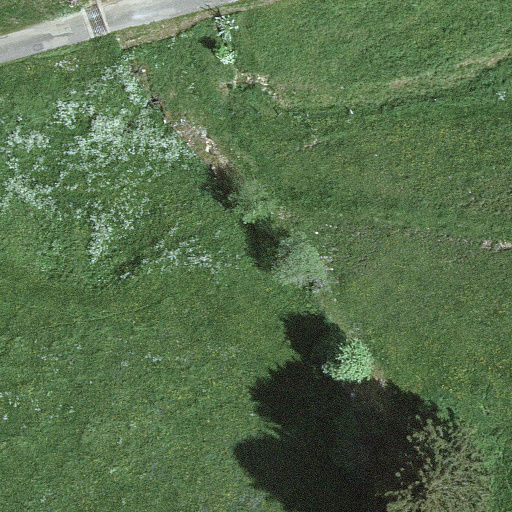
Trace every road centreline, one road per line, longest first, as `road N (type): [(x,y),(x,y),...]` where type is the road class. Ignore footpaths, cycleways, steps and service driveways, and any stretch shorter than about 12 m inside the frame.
road 1 (track): [(148,8),(207,119),(245,167),(287,196),(384,218),(511,232)]
road 2 (unclassified): [(181,0),(0,50)]
